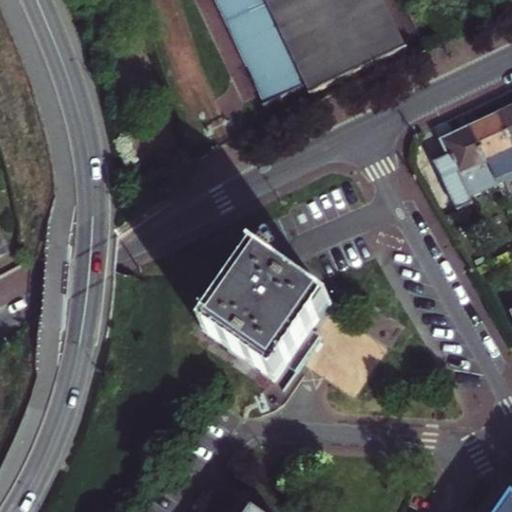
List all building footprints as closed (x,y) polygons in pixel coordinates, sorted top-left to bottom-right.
[(316,84),(320,94),(416,48),(392,0),(223,0),(263,80),(274,104),(316,84)] [(511,111),(499,118),(511,144),(511,111)] [(471,131),(499,187),(511,179),(511,144),(499,118),(487,124),(471,131)] [(473,198),(499,187),(471,131),(459,137),(443,145),(452,164),(439,170),(460,214),(477,206),(473,198)] [(255,259),(203,336),(277,386),(293,361),(310,336),(328,308),(277,274),(281,267),(269,260),(265,265),(255,259)]
